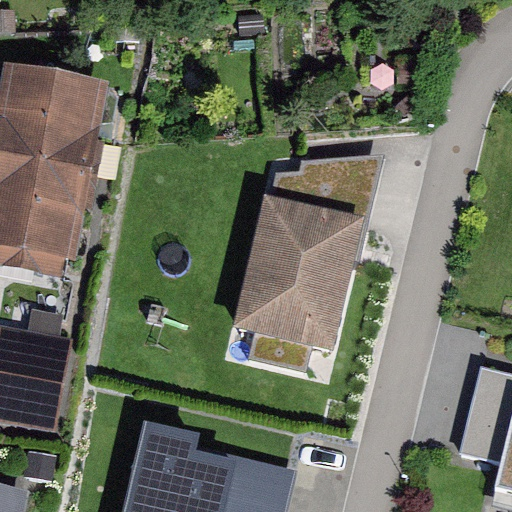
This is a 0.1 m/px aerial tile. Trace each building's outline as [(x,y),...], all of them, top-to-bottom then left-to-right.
[(107,96),(3,74),(0,86),(0,266),(68,281),(107,96)] [(382,158),(303,160),(303,173),(275,173),(271,196),(263,194),(232,330),(336,351),(382,158)] [(74,345),(0,331),(0,427),(58,438),(74,345)] [(511,373),(481,366),(461,451),(508,461),(500,497),(511,499),(511,373)] [(198,434),(147,422),(125,511),(279,511),(289,473),(195,450),(198,434)] [(0,511),(22,511),(25,500),(0,495),(0,511)]
